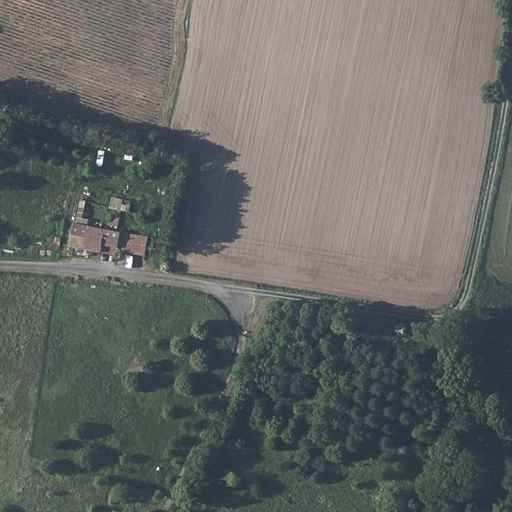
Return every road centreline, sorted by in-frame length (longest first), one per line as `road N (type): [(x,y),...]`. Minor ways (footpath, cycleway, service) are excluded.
road 1 (unclassified): [(0,266),(169,277),(206,284),(227,298),(239,320),(239,354),(167,511)]
road 2 (track): [(511,58),(456,309)]
road 3 (track): [(456,309),(422,317),(248,290),(227,298)]
